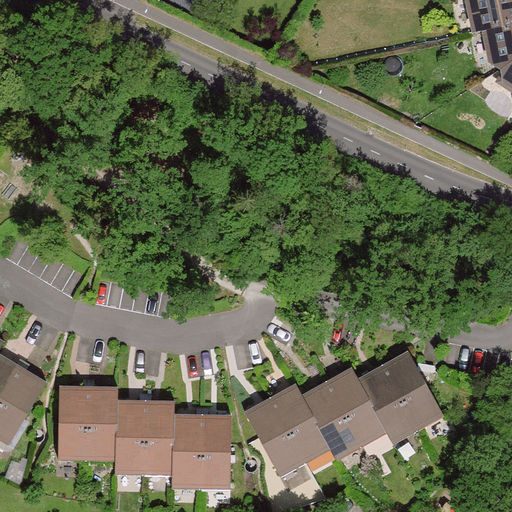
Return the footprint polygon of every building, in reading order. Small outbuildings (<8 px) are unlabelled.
[(511,3),(493,0),(477,0),(472,9),(478,37),(488,35),(511,28),(511,3)] [(511,28),(488,35),(494,68),(506,75),(511,71),(511,28)] [(382,363),(418,429),(443,415),(407,349),(382,363)] [(0,356),(0,403),(21,369),(0,356)] [(357,377),(386,431),(392,443),(418,429),(382,363),(357,377)] [(326,380),(362,445),(386,431),(357,377),(351,366),(326,380)] [(21,369),(0,403),(0,440),(7,445),(44,383),(21,369)] [(301,394),(330,448),(336,459),(362,445),(326,380),(301,394)] [(269,397),(305,462),(330,448),(301,394),(295,383),(269,397)] [(88,461),(89,387),(60,387),(60,461),(88,461)] [(89,387),(88,461),(115,461),(118,402),(118,387),(89,387)] [(305,462),(269,397),(243,411),(278,476),(305,462)] [(118,402),(115,461),(115,476),(145,476),(145,402),(118,402)] [(145,402),(145,476),(173,476),(175,416),(174,402),(145,402)] [(201,488),(202,416),(175,416),(173,476),(173,488),(201,488)] [(202,416),(201,488),(231,487),(230,416),(202,416)]
